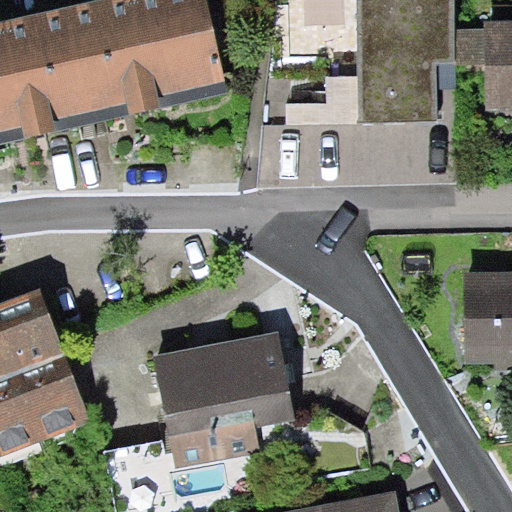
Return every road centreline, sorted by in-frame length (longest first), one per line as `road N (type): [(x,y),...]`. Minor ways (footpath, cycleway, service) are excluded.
road 1 (residential): [(489,511),(295,212)]
road 2 (residential): [(0,224),(295,212)]
road 3 (residential): [(295,212),(511,201)]
